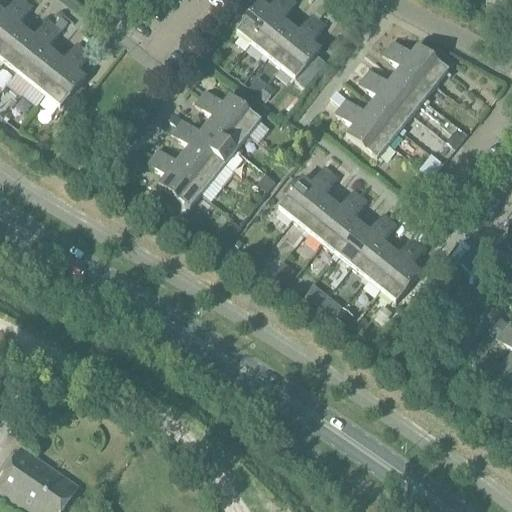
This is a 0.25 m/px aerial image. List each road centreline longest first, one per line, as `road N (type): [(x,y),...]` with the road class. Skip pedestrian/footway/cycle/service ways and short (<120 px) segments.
road 1 (secondary): [(449,511),(0,216)]
road 2 (unclassified): [(237,511),(203,458),(169,424),(0,323)]
road 3 (residential): [(511,67),(386,0)]
road 4 (residential): [(430,208),(511,106)]
